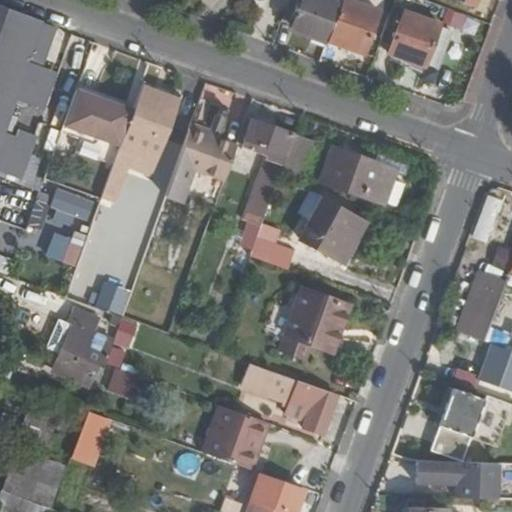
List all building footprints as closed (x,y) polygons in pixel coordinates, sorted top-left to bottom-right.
[(311,38),(329,45),(329,44),(342,8),(319,0),(305,0),(296,25),(313,31),(311,38)] [(342,8),(329,44),(362,57),(378,14),(345,1),(342,8)] [(20,97),(27,99),(38,69),(31,67),(49,22),(0,4),(0,133),(1,134),(7,134),(20,97)] [(441,24),(462,30),(466,15),(445,9),(441,24)] [(391,58),(425,71),(441,30),(406,17),(391,58)] [(41,66),(56,24),(49,22),(31,67),(38,69),(27,99),(44,105),(57,71),(41,66)] [(183,98),(146,83),(104,196),(115,201),(130,164),(156,173),(183,98)] [(123,143),(136,108),(81,88),(68,123),(123,143)] [(193,127),(220,137),(232,106),(224,104),(216,129),(195,121),(193,127)] [(281,178),(297,133),(257,118),(249,139),(274,148),(247,215),(253,217),(242,247),(256,252),(265,224),(281,178)] [(228,179),(240,144),(220,137),(193,127),(180,162),(228,179)] [(19,137),(7,134),(1,134),(0,133),(0,166),(24,175),(39,135),(25,129),(19,137)] [(321,141),(303,135),(292,169),(308,174),(321,141)] [(391,203),(400,175),(377,167),(380,160),(339,145),(327,180),(391,203)] [(377,167),(400,175),(402,168),(380,160),(377,167)] [(49,213),(85,226),(95,200),(59,186),(49,213)] [(486,241),(501,198),(486,193),(471,236),(486,241)] [(347,263),(372,221),(327,195),(303,237),(347,263)] [(265,224),(256,252),(254,256),(292,270),(298,250),(278,243),(281,230),(265,224)] [(84,236),(54,228),(46,257),(76,265),(84,236)] [(491,265),(507,269),(511,252),(511,248),(497,244),(491,265)] [(461,310),(454,330),(484,341),(509,275),(485,266),(468,312),(461,310)] [(95,305),(123,313),(130,287),(102,279),(95,305)] [(305,288),(288,333),(315,343),(337,351),(353,305),(305,288)] [(101,369),(105,374),(109,363),(117,342),(95,332),(101,319),(75,306),(68,320),(62,318),(49,347),(64,354),(56,371),(91,388),(101,369)] [(126,316),(116,312),(111,322),(123,326),(126,316)] [(315,343),(288,333),(283,346),(310,356),(315,343)] [(511,351),(496,345),(482,380),(511,391),(511,351)] [(3,350),(0,358),(0,377),(11,381),(20,357),(3,350)] [(329,436),(345,395),(255,362),(249,378),(295,396),(294,400),(298,401),(293,414),(311,421),(308,429),(329,436)] [(106,390),(131,400),(141,375),(115,365),(106,390)] [(461,463),(484,400),(452,388),(429,451),(461,463)] [(227,406),(210,453),(246,466),(257,470),(274,423),(227,406)] [(0,491),(0,511),(51,511),(58,458),(5,452),(0,491)] [(246,466),(210,453),(208,459),(213,461),(209,473),(240,484),(246,466)] [(416,461),(416,483),(456,484),(455,497),(497,498),(498,463),(461,463),(416,461)] [(249,491),(257,470),(246,466),(240,484),(239,487),(249,491)] [(301,492),(306,492),(270,478),(264,492),(301,492)] [(251,499),(246,511),(294,511),(301,492),(264,492),(261,502),(251,499)] [(57,497),(52,508),(64,511),(68,497),(57,497)]
